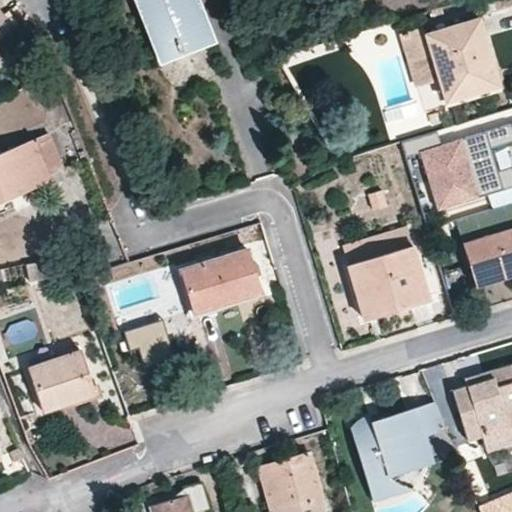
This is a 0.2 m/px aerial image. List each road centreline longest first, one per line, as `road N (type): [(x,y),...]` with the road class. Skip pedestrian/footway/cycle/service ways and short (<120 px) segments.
road 1 (residential): [(333,383),(281,220),(269,210),(139,243)]
road 2 (residential): [(151,461),(207,425),(333,383)]
road 3 (residential): [(333,383),(511,323)]
road 4 (residential): [(53,0),(103,144)]
